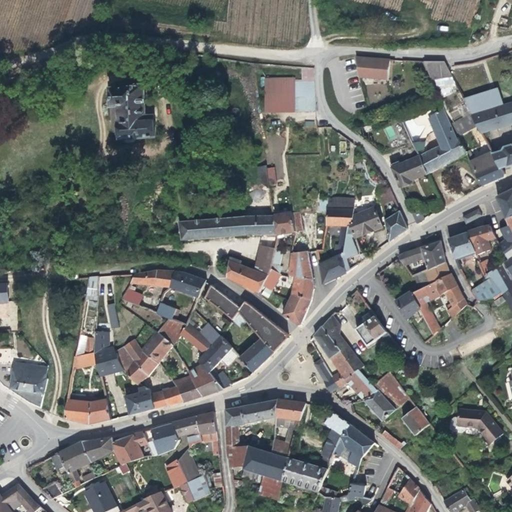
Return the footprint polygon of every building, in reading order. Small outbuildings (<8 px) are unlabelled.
[(389,80),(390,59),(373,59),(356,58),(361,78),(389,80)] [(452,76),(445,62),(424,61),(430,76),(452,76)] [(314,68),(302,67),(303,80),(297,80),(263,82),(267,116),(299,114),(315,113),(314,68)] [(132,88),(111,89),(113,106),(118,105),(120,139),(156,138),(155,117),(147,117),(145,84),(132,85),(132,88)] [(463,97),(469,109),(471,113),(471,114),(485,110),(501,105),(497,92),(491,94),(490,91),(485,93),(484,91),(463,97)] [(511,102),(501,105),(485,110),(471,114),(486,139),(489,138),(486,130),(511,123),(511,102)] [(451,122),(445,111),(430,118),(435,128),(431,130),(432,132),(439,146),(429,150),(419,155),(428,174),(466,154),(458,138),(454,129),(451,122)] [(471,114),(471,113),(461,117),(464,124),(468,133),(458,138),(466,154),(487,142),(486,139),(471,114)] [(454,129),(458,138),(468,133),(464,124),(454,129)] [(413,141),(406,133),(400,138),(405,145),(394,149),(398,161),(399,164),(419,155),(413,141)] [(500,168),(502,167),(506,166),(507,168),(511,166),(511,144),(504,147),(502,150),(492,153),(496,160),(500,168)] [(398,161),(390,164),(400,187),(412,182),(412,181),(428,174),(419,155),(399,164),(398,161)] [(474,171),(483,186),(504,177),(505,174),(502,167),(500,168),(496,160),(483,166),(480,159),(470,163),(474,171)] [(267,183),(265,166),(256,167),(258,178),(261,177),(262,183),(267,183)] [(268,189),(267,183),(262,183),(261,177),(258,178),(259,181),(248,182),(249,192),(261,190),(268,189)] [(395,200),(390,188),(377,188),(381,206),(392,201),(395,200)] [(272,213),(268,189),(261,190),(262,199),(266,199),(266,201),(268,201),(270,213),(272,213)] [(511,189),(497,197),(506,219),(511,216),(511,189)] [(354,198),(327,197),(327,208),(327,225),(341,225),(340,232),(344,232),(342,244),(338,244),(338,245),(335,245),(333,258),(319,264),(323,285),(347,272),(341,253),(343,253),(348,225),(350,225),(351,216),(354,198)] [(327,208),(327,197),(319,198),(319,209),(327,208)] [(418,205),(410,209),(416,224),(424,219),(418,205)] [(374,208),(351,216),(350,225),(348,225),(343,253),(341,253),(347,272),(367,258),(366,257),(356,244),(356,237),(382,227),(374,208)] [(478,209),(463,217),(467,224),(482,216),(478,209)] [(400,211),(385,220),(390,242),(396,237),(407,230),(407,228),(400,211)] [(277,234),(296,231),(302,230),(300,212),(293,213),(273,216),(277,234)] [(245,216),(234,217),(236,236),(246,235),(245,216)] [(273,216),(245,216),(246,235),(262,235),(277,234),(273,216)] [(180,222),(182,241),(204,239),(236,236),(234,217),(180,222)] [(511,231),(509,225),(500,229),(505,239),(511,251),(511,231)] [(484,227),(468,233),(483,228),(484,229),(488,241),(489,240),(490,245),(498,242),(497,240),(490,226),(484,227)] [(475,252),(477,256),(492,250),(490,245),(489,240),(488,241),(484,229),(483,228),(468,233),(475,252)] [(449,239),(455,259),(475,252),(468,233),(449,239)] [(277,237),(277,234),(262,235),(253,270),(267,276),(270,269),(271,264),(275,248),(276,244),(277,237)] [(511,251),(505,239),(499,243),(510,259),(511,257),(511,251)] [(403,254),(400,257),(404,265),(424,258),(428,271),(446,263),(441,242),(403,254)] [(313,282),(308,252),(292,253),(289,274),(313,282)] [(230,256),(229,261),(240,265),(241,260),(230,256)] [(464,276),(472,289),(484,278),(477,262),(479,261),(478,260),(474,263),(476,267),(464,276)] [(484,278),(490,273),(494,270),(487,260),(480,264),(479,261),(477,262),(484,278)] [(229,261),(228,277),(259,292),(262,285),(266,278),(267,276),(253,270),(240,265),(229,261)] [(449,272),(446,263),(428,271),(425,272),(429,285),(452,274),(451,273),(449,272)] [(280,275),(283,276),(285,273),(279,270),(279,268),(275,267),(276,264),(271,264),(270,269),(280,275)] [(499,285),(509,302),(511,307),(511,282),(502,265),(494,270),(490,273),(499,285)] [(280,275),(270,269),(267,276),(266,278),(275,283),(280,275)] [(157,271),(136,274),(131,284),(170,287),(175,271),(157,271)] [(188,272),(175,271),(170,287),(172,288),(199,298),(206,280),(192,274),(188,272)] [(414,277),(419,290),(429,285),(425,272),(415,276),(414,277)] [(314,288),(313,282),(289,274),(288,280),(294,282),(292,295),(311,299),(314,288)] [(419,290),(412,293),(417,304),(424,301),(445,291),(449,298),(444,301),(453,318),(467,305),(452,274),(429,285),(419,290)] [(99,276),(88,277),(86,294),(98,294),(99,276)] [(275,283),(266,278),(262,285),(271,290),(275,283)] [(223,294),(212,284),(205,298),(234,320),(240,313),(247,321),(251,326),(253,328),(261,338),(276,353),(289,339),(289,334),(255,308),(253,305),(246,301),(242,305),(223,294)] [(8,285),(0,285),(0,301),(9,301),(8,294),(8,285)] [(134,288),(129,286),(122,300),(138,306),(142,296),(133,293),(134,288)] [(172,288),(170,287),(164,293),(161,303),(168,306),(172,288)] [(411,291),(396,302),(408,319),(418,308),(419,307),(417,304),(412,293),(411,291)] [(307,309),(311,299),(292,295),(290,301),(307,309)] [(502,295),(494,300),(498,306),(506,301),(502,295)] [(152,300),(142,296),(138,306),(148,310),(152,300)] [(290,301),(284,315),(297,326),(300,325),(307,309),(290,301)] [(419,307),(418,308),(418,309),(426,305),(424,301),(417,304),(419,307)] [(168,306),(161,303),(158,314),(170,319),(188,325),(188,324),(192,315),(186,313),(168,306)] [(115,308),(115,304),(109,305),(114,323),(118,322),(115,308)] [(426,305),(418,309),(421,315),(429,311),(431,309),(429,304),(426,305)] [(376,315),(372,310),(370,312),(374,317),(357,329),(369,346),(388,332),(376,315)] [(421,315),(433,336),(438,331),(434,324),(429,311),(421,315)] [(240,313),(234,320),(233,321),(241,328),(247,321),(240,313)] [(355,372),(348,361),(356,356),(340,334),(341,325),(332,315),(323,326),(315,336),(341,374),(345,379),(355,372)] [(188,325),(170,319),(160,332),(172,346),(181,334),(193,344),(198,348),(202,352),(200,354),(203,356),(214,345),(196,330),(192,327),(188,324),(188,325)] [(221,337),(209,324),(203,330),(199,327),(196,330),(214,345),(221,337)] [(109,334),(96,331),(96,338),(95,353),(109,350),(109,334)] [(172,346),(160,332),(149,343),(145,349),(159,363),(172,346)] [(95,353),(96,338),(84,337),(84,355),(95,353)] [(221,337),(214,345),(203,356),(198,361),(202,365),(207,370),(216,380),(223,389),(232,385),(221,372),(218,375),(213,369),(225,357),(233,349),(221,337)] [(254,373),(276,353),(261,338),(240,358),(254,373)] [(159,363),(145,349),(136,340),(125,348),(125,347),(116,352),(124,370),(138,384),(149,376),(159,363)] [(12,348),(0,347),(0,361),(10,362),(12,348)] [(115,348),(109,350),(95,353),(98,363),(101,376),(124,370),(116,352),(115,348)] [(237,354),(233,349),(225,357),(229,361),(237,354)] [(84,355),(74,357),(73,369),(98,363),(95,353),(84,355)] [(348,361),(355,372),(359,369),(360,370),(364,367),(356,356),(348,361)] [(323,363),(321,359),(314,363),(325,381),(332,377),(330,374),(328,371),(323,363)] [(327,360),(323,363),(328,371),(332,368),(327,360)] [(45,379),(48,368),(10,362),(0,361),(0,381),(2,385),(29,403),(41,408),(47,380),(45,379)] [(188,373),(190,375),(193,382),(202,397),(212,393),(200,374),(207,370),(202,365),(188,373)] [(345,379),(341,374),(338,377),(343,385),(347,382),(364,400),(379,390),(375,387),(360,370),(359,369),(355,372),(345,379)] [(200,374),(212,393),(223,389),(216,380),(207,370),(200,374)] [(379,390),(364,400),(383,421),(406,400),(413,410),(403,419),(415,436),(430,425),(390,372),(375,387),(379,390)] [(332,377),(325,381),(331,392),(343,385),(338,377),(336,374),(332,377)] [(190,375),(172,381),(177,387),(193,382),(190,375)] [(183,401),(177,387),(171,389),(165,381),(157,387),(161,392),(152,394),(156,409),(183,401)] [(193,382),(177,387),(183,401),(183,403),(202,397),(193,382)] [(146,387),(140,389),(141,393),(126,397),(131,416),(156,409),(152,394),(150,390),(146,387)] [(82,396),(81,402),(93,403),(92,409),(108,406),(106,397),(82,396)] [(277,417),(278,400),(225,410),(228,456),(231,456),(232,466),(244,466),(245,469),(266,476),(284,481),(290,458),(281,455),(282,451),(276,449),(274,453),(251,447),(240,447),(239,426),(277,418),(277,417)] [(306,404),(278,400),(277,417),(301,420),(306,404)] [(67,401),(65,420),(91,425),(111,421),(108,406),(92,409),(93,403),(81,402),(67,401)] [(481,407),(461,407),(461,414),(456,414),(453,417),(453,425),(456,428),(462,428),(466,424),(466,420),(476,420),(487,433),(496,425),(481,407)] [(351,425),(333,412),(325,423),(333,429),(322,456),(324,456),(329,458),(326,464),(330,465),(330,464),(333,456),(334,454),(341,437),(351,425)] [(214,413),(196,417),(203,443),(212,440),(214,453),(219,453),(214,413)] [(171,423),(172,424),(178,438),(189,436),(190,446),(203,443),(196,417),(171,423)] [(172,424),(152,430),(160,454),(174,449),(179,442),(178,438),(172,424)] [(364,434),(351,425),(341,437),(334,454),(339,457),(349,448),(353,451),(348,461),(353,465),(351,472),(355,473),(358,465),(361,458),(375,443),(364,434)] [(384,431),(382,435),(396,446),(399,450),(405,443),(403,441),(401,444),(384,431)] [(133,435),(114,442),(114,452),(123,465),(134,460),(149,457),(148,454),(143,455),(139,446),(146,444),(148,449),(150,448),(142,432),(133,434),(133,435)] [(68,448),(53,456),(58,467),(64,464),(69,473),(70,472),(76,469),(114,452),(114,442),(113,438),(98,441),(82,442),(68,448)] [(279,443),(276,449),(282,451),(281,455),(290,458),(294,444),(276,439),(276,443),(279,443)] [(388,455),(375,443),(361,458),(375,468),(379,469),(390,459),(388,455)] [(201,476),(189,448),(178,461),(187,482),(201,476)] [(154,456),(149,457),(134,460),(136,471),(157,466),(155,455),(154,456)] [(329,458),(324,456),(320,468),(328,471),(330,465),(326,464),(329,458)] [(290,458),(284,481),(318,492),(322,482),(328,471),(320,468),(290,458)] [(375,468),(361,458),(358,465),(362,466),(359,475),(382,480),(384,477),(379,469),(375,468)] [(187,482),(178,461),(173,464),(167,466),(176,487),(187,482)] [(358,465),(355,473),(351,485),(365,489),(361,498),(364,507),(371,501),(382,480),(359,475),(362,466),(358,465)] [(397,468),(387,486),(393,491),(399,482),(404,487),(399,496),(410,505),(411,506),(419,490),(411,479),(399,468),(397,468)] [(76,469),(70,472),(74,482),(78,480),(81,479),(76,469)] [(213,473),(214,487),(222,486),(221,473),(213,473)] [(205,474),(201,476),(187,482),(188,485),(203,478),(204,480),(206,479),(205,474)] [(284,481),(266,476),(260,494),(278,500),(284,481)] [(184,506),(189,504),(186,498),(193,495),(195,501),(210,494),(206,479),(204,480),(203,478),(188,485),(187,482),(176,487),(184,506)] [(55,481),(41,488),(51,499),(62,494),(59,489),(55,481)] [(73,482),(59,489),(62,494),(76,488),(73,482)] [(119,511),(105,482),(86,491),(95,511),(119,511)] [(322,482),(318,492),(326,495),(335,498),(338,488),(322,482)] [(13,511),(9,506),(19,499),(30,511),(37,511),(43,508),(33,500),(20,484),(3,496),(0,491),(0,511),(13,511)] [(365,489),(351,485),(350,496),(354,497),(361,498),(365,489)] [(465,488),(445,502),(450,511),(456,511),(467,505),(470,511),(475,511),(477,511),(480,511),(482,511),(473,498),(472,499),(465,488)] [(410,505),(405,511),(426,511),(431,504),(419,490),(411,506),(410,505)] [(170,511),(160,493),(144,501),(122,511),(170,511)] [(189,504),(195,501),(193,495),(186,498),(189,504)] [(337,511),(339,503),(339,499),(335,498),(326,495),(323,511),(337,511)] [(379,506),(375,511),(384,511),(381,510),(382,507),(385,500),(382,499),(379,506)]
